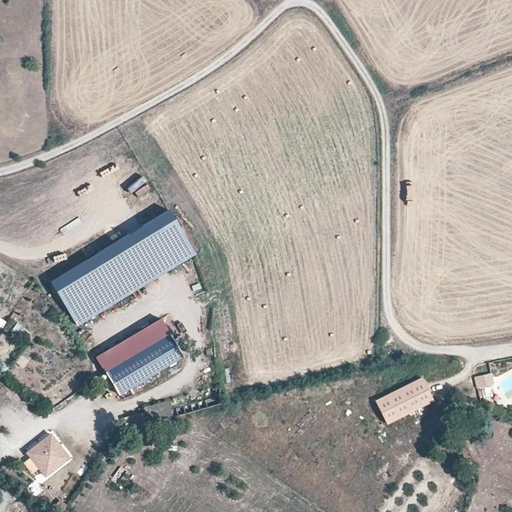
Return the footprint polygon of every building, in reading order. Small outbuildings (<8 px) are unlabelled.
[(168,213),(51,285),(78,329),(196,257),(168,213)] [(104,371),(169,333),(161,320),(96,357),(104,371)] [(117,393),(183,355),(169,333),(104,371),(117,393)] [(490,373),(474,377),(477,388),(493,384),(490,373)] [(423,379),(377,401),(388,425),(434,402),(428,390),(423,379)] [(128,431),(183,414),(181,409),(190,407),(187,397),(144,408),(145,412),(125,418),(128,431)] [(45,476),(69,458),(51,434),(38,443),(27,452),(31,458),(39,468),(45,476)] [(39,468),(31,458),(24,463),(32,474),(39,468)] [(117,482),(125,471),(119,467),(112,479),(117,482)]
